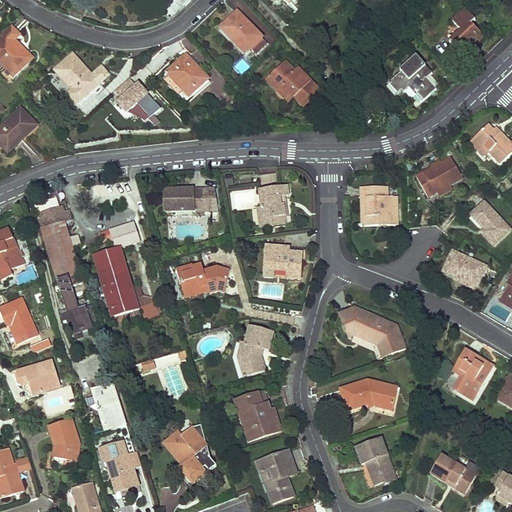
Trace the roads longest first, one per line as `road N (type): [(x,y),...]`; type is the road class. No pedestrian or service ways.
road 1 (residential): [(0,194),(80,164),(248,147),(328,150)]
road 2 (residential): [(340,267),(318,306),(300,384),(340,511)]
road 3 (residential): [(205,0),(171,30),(133,41),(73,30),(20,0)]
road 4 (residential): [(328,150),(387,147),(421,134),(488,77)]
road 5 (residential): [(511,346),(400,291)]
